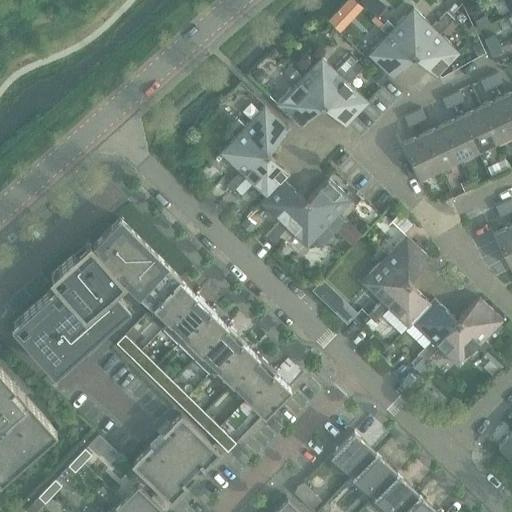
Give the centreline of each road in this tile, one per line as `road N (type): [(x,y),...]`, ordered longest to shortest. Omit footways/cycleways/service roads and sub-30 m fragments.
road 1 (unclassified): [(358,371),(104,123)]
road 2 (residential): [(428,222),(359,150),(412,97),(484,63)]
road 3 (residential): [(230,511),(358,371)]
road 4 (tertiary): [(104,123),(242,0)]
road 5 (residential): [(114,188),(0,290)]
road 6 (tertiary): [(0,215),(104,123)]
